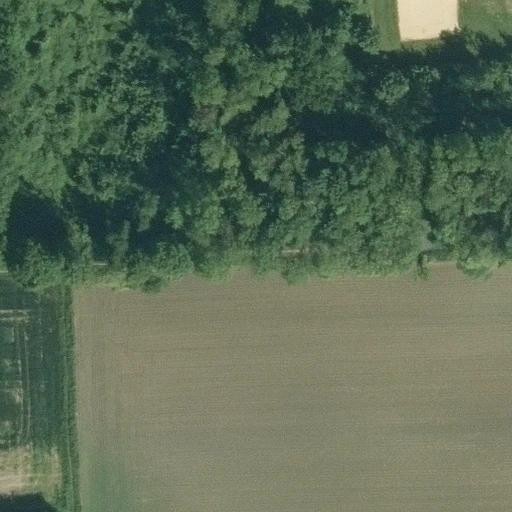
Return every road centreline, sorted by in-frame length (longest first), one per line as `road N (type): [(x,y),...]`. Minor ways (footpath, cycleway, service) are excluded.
road 1 (track): [(69,271),(511,248)]
road 2 (track): [(83,511),(69,271)]
